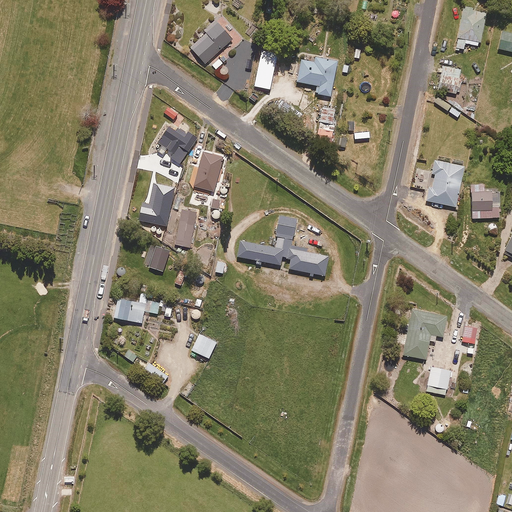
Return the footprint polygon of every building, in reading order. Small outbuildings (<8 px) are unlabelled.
[(273,10),(278,11),(279,5),(268,3),(267,13),(272,14),(273,10)] [(473,8),(464,7),(456,48),(464,49),(465,43),(480,46),(486,13),(472,11),(473,8)] [(232,39),(215,20),(199,36),(201,38),(191,48),(205,64),(232,39)] [(511,33),(501,31),(497,49),(511,51),(511,33)] [(277,54),(262,51),(254,86),(270,90),(277,54)] [(338,61),(316,57),(315,62),(301,60),(295,92),(302,93),(304,83),(318,86),(316,94),(330,96),(338,61)] [(223,63),(219,58),(211,64),(216,69),(223,63)] [(461,70),(443,66),(438,90),(456,94),(461,70)] [(452,107),(448,112),(457,118),(461,113),(452,107)] [(335,110),(323,108),(320,122),(333,124),(335,110)] [(188,136),(170,123),(157,142),(173,153),(170,157),(180,164),(197,138),(190,133),(188,136)] [(334,132),(318,129),(316,141),(332,144),(334,132)] [(347,139),(339,138),(337,146),(346,148),(347,139)] [(464,167),(435,160),(432,175),(435,175),(433,186),(429,186),(426,201),(456,207),(464,167)] [(183,168),(177,165),(173,175),(180,178),(183,168)] [(484,192),(484,185),(472,185),(472,218),(500,218),(500,192),(484,192)] [(141,209),(133,207),(131,217),(139,218),(141,209)] [(197,213),(182,209),(175,245),(190,248),(197,213)] [(297,220),(280,216),(276,236),(285,238),(283,249),(241,241),(238,257),(257,261),(257,264),(261,265),(261,262),(281,265),(282,257),(291,258),(289,269),(325,276),(329,257),(291,250),(297,220)] [(225,263),(218,262),(215,272),(223,274),(225,263)] [(186,273),(180,271),(175,283),(181,286),(186,273)] [(135,295),(133,302),(118,299),(114,318),(142,323),(144,311),(158,314),(160,300),(135,295)] [(447,315),(412,308),(403,355),(426,359),(431,334),(443,337),(447,315)] [(478,329),(466,327),(463,342),(475,344),(478,329)] [(217,342),(200,334),(192,351),(209,359),(217,342)] [(128,350),(124,356),(133,362),(137,356),(128,350)] [(139,359),(137,364),(143,368),(141,372),(164,383),(169,373),(139,359)] [(451,371),(431,367),(426,391),(446,395),(451,371)]
